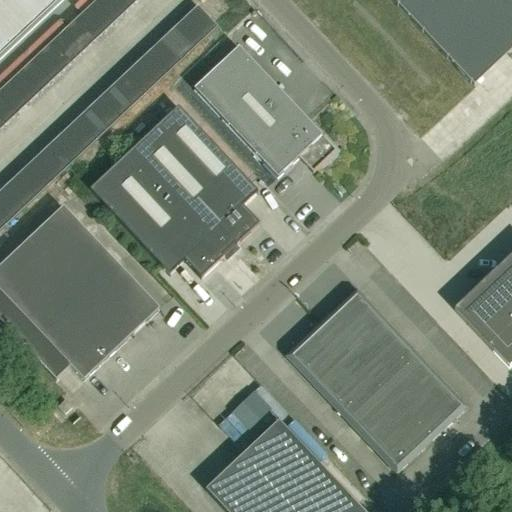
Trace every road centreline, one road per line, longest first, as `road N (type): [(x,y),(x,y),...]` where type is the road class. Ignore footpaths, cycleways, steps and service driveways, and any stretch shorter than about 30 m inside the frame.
road 1 (unclassified): [(265,0),(373,115),(377,176),(357,211),(63,497)]
road 2 (unknown): [(334,233),(485,403),(482,427),(418,489),(386,495),(240,324)]
